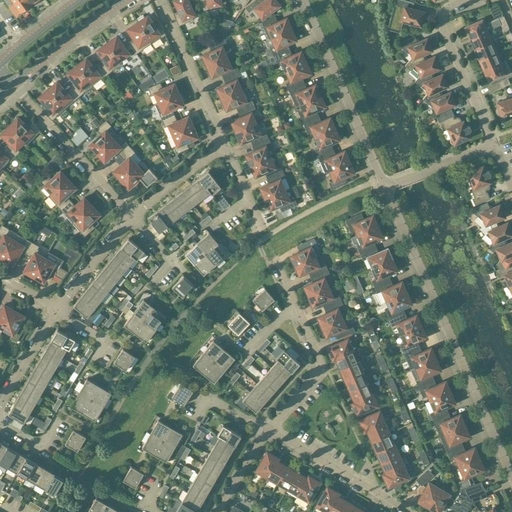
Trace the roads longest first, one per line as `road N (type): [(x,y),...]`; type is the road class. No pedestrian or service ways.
road 1 (residential): [(511,478),(384,188)]
road 2 (residential): [(384,188),(303,0)]
road 3 (residential): [(133,218),(14,84)]
road 4 (residential): [(493,145),(439,18),(469,0)]
road 5 (residential): [(408,511),(267,429)]
road 6 (residential): [(226,146),(160,0)]
road 7 (residential): [(267,429),(322,363),(294,306)]
road 8 (tertiary): [(14,84),(122,0)]
